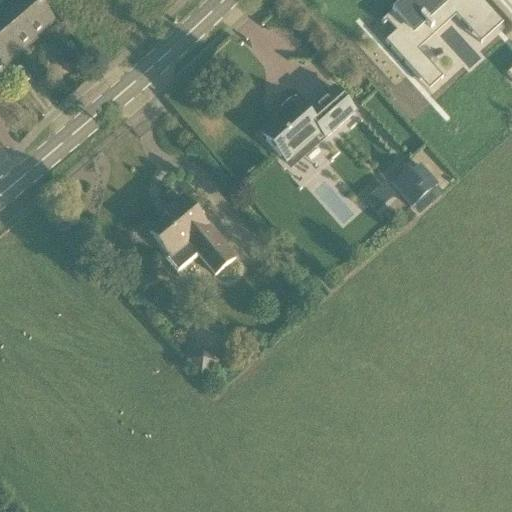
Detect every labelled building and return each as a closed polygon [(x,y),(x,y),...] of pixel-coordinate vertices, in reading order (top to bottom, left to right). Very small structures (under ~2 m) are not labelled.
[(0,14),(0,65),(2,68),(19,54),(17,53),(52,24),(31,0),(0,0),(8,8),(0,14)] [(511,28),(511,24),(489,0),(440,0),(433,7),(436,10),(430,15),(428,12),(403,34),(406,37),(410,33),(419,43),(407,54),(442,92),(455,80),(440,63),(429,51),(446,37),(452,44),(474,24),(478,28),(494,45),(511,28)] [(261,136),(280,158),(286,165),(300,152),(304,157),(309,152),(306,148),(314,140),(318,144),(354,113),(334,90),(306,115),(295,103),(273,122),(275,123),(261,136)] [(393,187),(406,202),(411,207),(435,186),(419,169),(410,177),(407,174),(393,187)] [(208,226),(206,228),(182,199),(161,217),(165,222),(149,235),(168,258),(165,261),(177,275),(198,258),(215,277),(236,259),(208,226)] [(203,347),(184,361),(198,378),(217,364),(203,347)]
